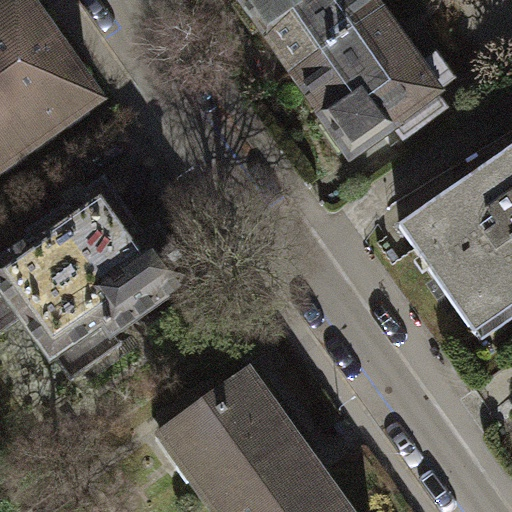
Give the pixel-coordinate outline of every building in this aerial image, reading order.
[(19,0),(0,0),(0,165),(91,101),(19,0)] [(379,0),(234,0),(289,76),(385,8),(379,0)] [(385,8),(289,76),(350,160),(402,123),(413,141),(457,109),(445,93),(463,79),(442,51),(424,62),(385,8)] [(511,148),(402,226),(481,337),(511,314),(511,148)] [(34,241),(0,264),(0,333),(21,320),(51,364),(56,361),(70,381),(119,349),(111,336),(192,282),(146,212),(130,223),(104,184),(29,233),(34,241)] [(163,436),(215,511),(344,511),(251,376),(163,436)]
